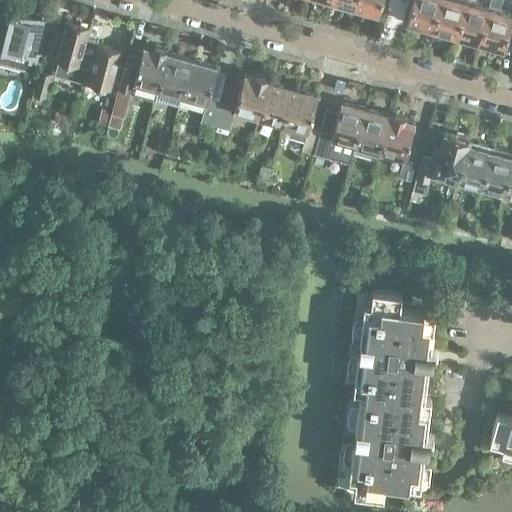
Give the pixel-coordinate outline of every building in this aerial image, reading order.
[(353,0),(352,6),(376,12),(379,0),(353,0)] [(411,0),(406,21),(431,27),(437,0),(411,0)] [(437,0),(431,27),(454,34),(463,0),(437,0)] [(463,0),(454,34),(478,40),(488,5),(476,2),(476,0),(463,0)] [(489,0),(488,5),(478,40),(502,47),(511,11),(498,7),(499,0),(489,0)] [(0,60),(27,67),(29,58),(41,60),(52,20),(0,7),(0,60)] [(64,18),(54,57),(58,59),(55,72),(85,80),(86,80),(89,67),(77,64),(84,38),(88,25),(64,18)] [(120,47),(84,38),(77,64),(89,67),(86,80),(109,86),(120,47)] [(121,79),(109,124),(120,127),(130,90),(154,97),(167,51),(143,44),(142,46),(139,45),(136,53),(129,51),(121,79)] [(167,51),(154,97),(178,104),(182,92),(191,58),(167,51)] [(191,58),(182,92),(206,99),(200,120),(211,123),(218,99),(207,96),(215,64),(191,58)] [(45,96),(52,71),(39,68),(33,93),(45,96)] [(223,100),(215,129),(226,132),(232,112),(243,115),(244,110),(258,113),(267,79),(243,72),(234,103),(223,100)] [(258,113),(282,120),(292,86),(267,79),(258,113)] [(292,86),(282,120),(280,128),(289,131),(288,135),(303,140),(301,148),(313,151),(319,127),(307,124),(316,93),(292,86)] [(325,108),(313,152),(349,161),(352,151),(358,129),(364,106),(340,99),(337,111),(325,108)] [(358,129),(352,151),(376,158),(379,147),(389,113),(364,106),(358,129)] [(389,113),(379,147),(404,154),(398,175),(410,178),(416,154),(405,151),(414,120),(404,117),(404,115),(394,112),(394,114),(389,113)] [(432,171),(456,177),(458,178),(468,142),(469,138),(445,132),(440,148),(437,147),(434,157),(422,154),(415,177),(416,178),(414,187),(425,190),(428,181),(429,181),(432,171)] [(490,149),(468,142),(458,178),(480,184),(490,149)] [(511,154),(490,149),(480,184),(504,191),(511,163),(511,154)] [(270,168),(261,165),(255,185),(264,188),(270,168)] [(511,244),(511,235),(502,233),(499,241),(511,245),(511,244)] [(353,391),(359,391),(425,398),(429,364),(432,364),(434,350),(430,350),(435,312),(400,308),(401,294),(372,290),(370,305),(363,304),(353,391)] [(356,479),(354,492),(354,493),(383,497),(385,482),(421,486),(425,450),(429,450),(430,436),(427,435),(431,399),(425,398),(359,391),(349,478),(356,479)] [(500,452),(511,454),(511,408),(510,417),(496,413),(489,442),(502,445),(500,452)]
